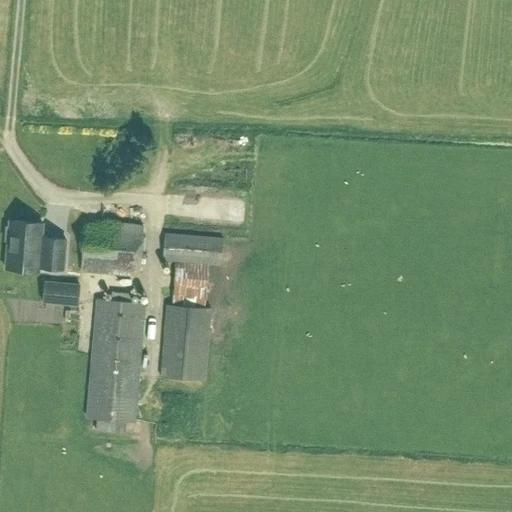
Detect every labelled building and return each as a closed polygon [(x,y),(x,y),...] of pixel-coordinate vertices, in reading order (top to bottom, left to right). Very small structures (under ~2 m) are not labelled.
[(41,237),(42,223),(9,221),(8,227),(5,227),(4,240),(7,241),(5,268),(38,271),(38,267),(63,269),(65,239),(41,237)] [(143,226),(93,222),(92,224),(85,223),(81,271),(139,276),(143,226)] [(220,266),(223,238),(164,233),(161,261),(174,261),(172,294),(205,296),(207,264),(220,266)] [(44,287),(45,302),(78,300),(77,285),(44,287)] [(85,418),(96,419),(94,432),(124,434),(125,422),(135,423),(145,302),(95,298),(85,418)] [(204,381),(211,308),(165,304),(159,377),(204,381)]
